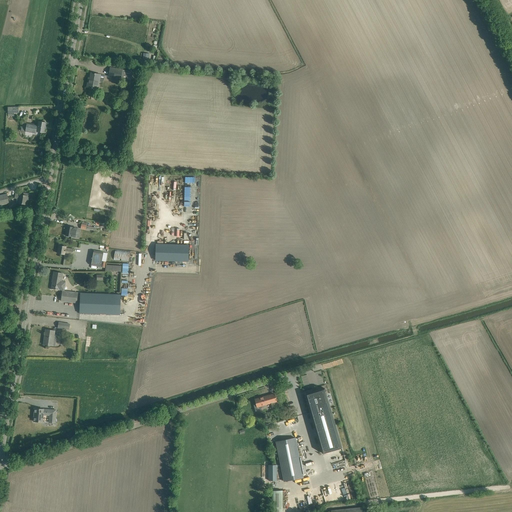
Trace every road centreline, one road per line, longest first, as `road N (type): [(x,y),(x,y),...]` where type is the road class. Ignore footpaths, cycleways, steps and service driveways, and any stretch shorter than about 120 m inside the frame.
road 1 (unclassified): [(0,464),(277,375)]
road 2 (tertiary): [(0,462),(49,181)]
road 3 (tertiary): [(49,181),(81,0)]
